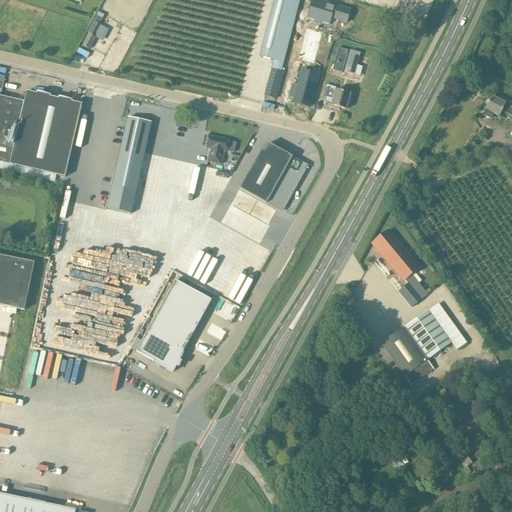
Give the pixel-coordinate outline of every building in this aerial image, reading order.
[(289,49),(301,0),(274,0),(259,56),(274,60),(272,66),(284,70),(289,49)] [(330,21),(332,15),(347,20),(351,7),(327,0),(311,0),(307,15),(330,21)] [(96,15),(93,21),(99,24),(102,19),(96,15)] [(92,23),(87,33),(88,34),(92,36),(97,25),(92,23)] [(92,36),(88,34),(82,46),(89,50),(96,38),(92,36)] [(339,48),(335,62),(344,65),(348,50),(339,48)] [(350,51),(344,73),(354,75),(359,77),(362,67),(356,66),(360,54),(350,51)] [(264,95),(276,99),(283,72),(284,70),(272,66),(264,95)] [(292,84),(288,97),(294,99),(293,103),(310,107),(318,76),(301,72),(298,85),(292,84)] [(322,76),(315,102),(331,106),(331,108),(338,110),(339,108),(345,110),(350,94),(337,91),(340,80),(322,76)] [(4,82),(0,80),(0,169),(54,182),(56,175),(64,177),(81,104),(71,102),(72,100),(58,97),(58,99),(50,97),(50,95),(36,92),(36,94),(26,91),(23,102),(0,96),(4,82)] [(499,101),(492,97),(485,110),(483,115),(491,119),(493,114),(498,117),(501,111),(511,116),(511,124),(506,136),(511,138),(511,103),(500,98),(499,101)] [(127,118),(116,168),(140,173),(151,123),(127,118)] [(89,151),(94,125),(85,123),(85,128),(78,127),(77,133),(83,134),(81,150),(89,151)] [(228,141),(209,136),(207,148),(211,149),(208,162),(221,165),(224,152),(225,153),(225,152),(234,154),(236,143),(228,142),(228,141)] [(264,152),(261,150),(239,189),(240,190),(238,194),(243,196),(245,193),(266,204),(267,202),(283,210),(306,170),(290,161),(292,157),(268,144),(264,152)] [(134,198),(110,193),(106,209),(130,215),(134,198)] [(197,210),(206,214),(213,200),(204,196),(197,210)] [(268,212),(247,200),(243,205),(264,218),(268,212)] [(224,208),(217,221),(243,235),(246,230),(228,220),(232,213),(224,208)] [(51,247),(58,248),(63,221),(55,220),(51,247)] [(90,255),(93,229),(78,227),(76,240),(83,241),(83,248),(79,247),(79,254),(90,255)] [(388,231),(372,244),(407,286),(400,292),(413,307),(422,300),(406,280),(419,269),(388,231)] [(34,264),(0,256),(0,305),(24,311),(34,264)] [(48,259),(46,275),(83,280),(86,264),(48,259)] [(211,301),(175,281),(136,352),(154,362),(154,363),(172,373),(182,354),(211,301)] [(233,303),(240,306),(244,294),(237,292),(233,303)] [(428,311),(380,344),(404,377),(405,377),(411,386),(434,370),(427,360),(451,343),(428,311)] [(21,346),(13,382),(21,384),(23,373),(30,375),(30,374),(39,376),(44,351),(37,349),(33,363),(28,362),(32,349),(21,346)] [(45,352),(42,376),(49,377),(51,353),(45,352)] [(83,384),(86,359),(55,355),(52,379),(83,384)] [(85,386),(105,388),(108,365),(88,362),(85,386)] [(443,389),(431,398),(444,416),(456,407),(443,389)] [(467,475),(471,473),(467,467),(472,464),(460,446),(453,452),(463,466),(461,467),(467,475)] [(485,491),(480,495),(484,500),(489,497),(485,491)] [(83,511),(0,494),(0,511),(83,511)]
